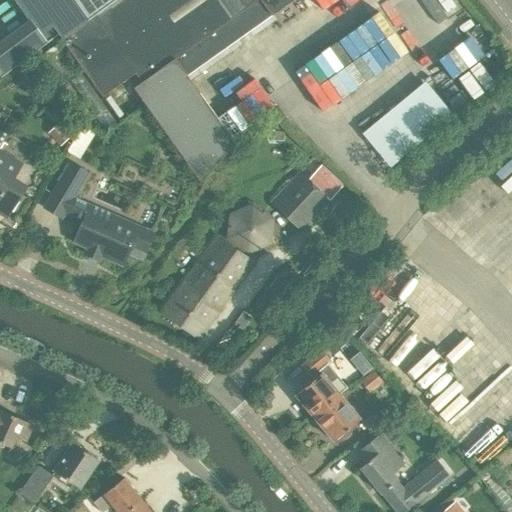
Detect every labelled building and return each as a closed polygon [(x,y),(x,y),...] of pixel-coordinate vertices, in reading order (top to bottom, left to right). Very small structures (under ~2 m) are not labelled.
[(115,0),(60,39),(100,97),(133,74),(139,83),(132,88),(199,183),(200,182),(233,145),(234,144),(185,77),(271,15),(270,15),(291,0),(115,0)] [(0,43),(0,73),(21,58),(7,38),(0,43)] [(0,152),(0,214),(5,217),(24,186),(11,179),(20,164),(0,152)] [(86,174),(69,163),(43,208),(60,218),(64,212),(82,220),(72,242),(86,249),(84,254),(98,260),(99,256),(121,266),(127,253),(141,260),(152,234),(72,199),(86,174)] [(329,200),(342,185),(320,165),(307,180),(329,200)] [(301,230),(329,200),(307,180),(299,173),(271,203),(301,230)] [(198,337),(252,265),(215,238),(161,310),(198,337)] [(284,299),(291,289),(275,277),(267,287),(284,299)] [(313,418),(339,396),(320,373),(319,373),(317,370),(329,360),(320,349),(300,366),(309,377),(310,376),(313,379),(294,395),(313,418)] [(339,396),(313,418),(332,441),(335,438),(337,440),(344,434),(343,432),(358,420),(339,396)] [(367,432),(384,418),(377,410),(361,423),(367,432)] [(25,442),(32,426),(0,411),(0,444),(10,448),(15,438),(25,442)] [(434,488),(448,476),(436,461),(421,472),(422,473),(402,489),(395,481),(396,481),(391,474),(403,464),(378,434),(359,450),(367,461),(359,468),(380,494),(381,493),(396,511),(403,511),(414,504),(413,503),(433,487),(434,488)] [(77,488),(96,460),(72,444),(53,472),(77,488)] [(52,476),(38,467),(20,494),(33,503),(52,476)] [(102,495),(92,503),(99,511),(102,511),(111,505),(116,511),(125,511),(140,500),(122,478),(102,495)] [(125,511),(149,511),(140,500),(125,511)]
